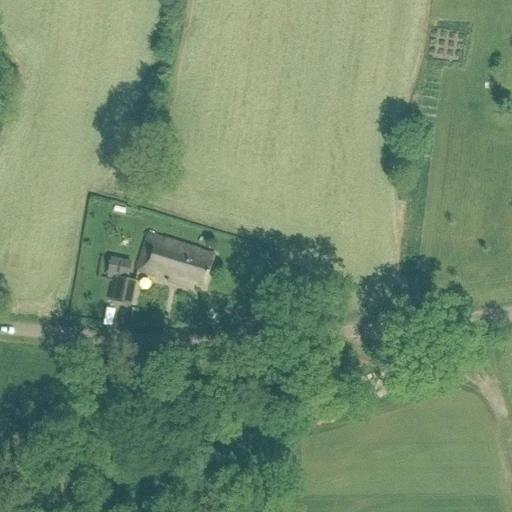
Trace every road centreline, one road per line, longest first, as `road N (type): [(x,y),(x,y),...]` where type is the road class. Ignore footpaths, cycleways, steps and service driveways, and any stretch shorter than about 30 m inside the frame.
road 1 (unclassified): [(511,313),(185,342),(0,327)]
road 2 (track): [(0,461),(41,432),(283,363),(354,331)]
